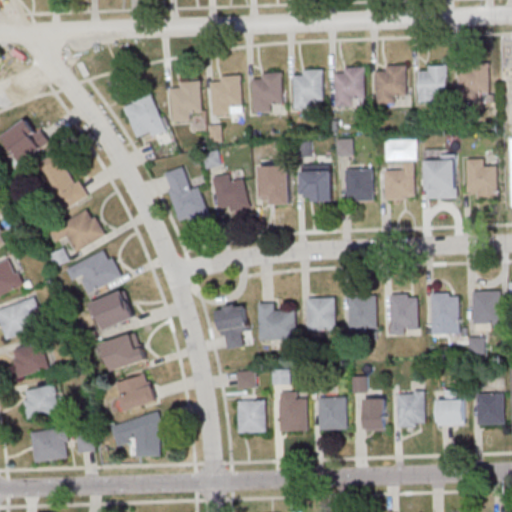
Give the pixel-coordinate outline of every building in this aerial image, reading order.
[(378,64),(378,104),(399,104),(399,93),(409,93),(409,64),(378,64)] [(420,64),(420,102),(440,102),(440,92),(449,92),(449,64),(420,64)] [(336,106),(358,106),(358,96),(367,96),(367,66),(336,66),(336,106)] [(461,66),(461,98),(481,98),(481,91),(491,91),(491,66),(461,66)] [(326,69),(296,69),(296,108),(317,107),(317,98),(326,98),(326,69)] [(284,72),(255,72),(255,105),(284,105),(284,72)] [(215,114),(245,114),(243,75),(213,76),(215,114)] [(204,111),(203,81),(173,83),(175,121),(194,120),(194,112),(204,111)] [(154,120),(163,116),(154,91),(125,103),(139,137),(158,129),(154,120)] [(6,135),(25,161),(52,142),(42,129),(34,135),(25,122),(6,135)] [(355,138),(339,138),(339,154),(355,154),(355,138)] [(90,195),(59,150),(37,165),(68,210),(90,195)] [(428,198),(460,198),(459,153),(428,153),(428,198)] [(499,196),(499,158),(469,158),(469,196),(499,196)] [(416,161),(406,161),(406,171),(387,171),(387,199),(417,199),(416,161)] [(335,201),(335,163),(303,163),(303,193),(314,193),(314,201),(335,201)] [(210,217),(202,184),(192,187),(186,167),(167,172),(180,221),(191,218),(192,222),(210,217)] [(262,167),(262,205),(293,205),(293,176),(281,176),(281,167),(262,167)] [(375,200),(375,168),(348,168),(348,200),(375,200)] [(251,207),(246,179),(235,180),(234,173),(215,176),(221,213),(251,207)] [(108,236),(95,208),(51,228),(57,242),(71,236),(77,250),(108,236)] [(0,247),(8,244),(0,226),(0,247)] [(58,267),(73,259),(66,247),(51,255),(58,267)] [(69,266),(74,279),(84,275),(90,291),(124,277),(112,248),(69,266)] [(0,263),(0,295),(25,285),(13,257),(0,263)] [(94,302),(105,330),(137,317),(126,289),(94,302)] [(475,290),(475,329),(495,329),(495,320),(504,320),(504,290),(475,290)] [(462,292),(434,292),(434,328),(462,328),(462,292)] [(421,293),(393,293),(393,334),(421,334),(421,293)] [(380,295),(351,295),(351,328),(380,328),(380,295)] [(337,297),(309,297),(309,331),(337,331),(337,297)] [(0,308),(0,311),(8,338),(44,328),(35,298),(0,308)] [(279,302),(261,302),(261,339),(298,339),(298,311),(279,311),(279,302)] [(247,303),(223,306),(228,348),(246,346),(245,334),(251,333),(247,303)] [(148,359),(139,332),(106,342),(115,370),(148,359)] [(472,353),(487,353),(487,337),(472,337),(472,353)] [(14,348),(20,376),(52,368),(46,341),(14,348)] [(292,383),(292,369),(274,369),(274,384),(292,383)] [(240,370),(240,387),(258,387),(258,370),(240,370)] [(119,382),(128,410),(158,401),(150,373),(119,382)] [(25,391),(31,418),(63,411),(56,384),(25,391)] [(400,427),(428,427),(428,389),(400,389),(400,427)] [(440,399),(440,425),(468,425),(468,399),(459,399),(459,389),(449,389),(449,399),(440,399)] [(310,430),(310,399),(301,399),(301,390),(281,390),(281,430),(310,430)] [(507,424),(507,392),(479,392),(479,424),(507,424)] [(322,429),(350,429),(350,396),(322,396),(322,429)] [(389,430),(389,398),(367,398),(367,430),(389,430)] [(268,431),(268,399),(240,399),(240,431),(268,431)] [(137,456),(164,456),(164,417),(117,417),(117,443),(137,443),(137,456)] [(34,431),(37,461),(73,458),(70,427),(34,431)] [(79,452),(97,452),(97,433),(79,433),(79,452)]
